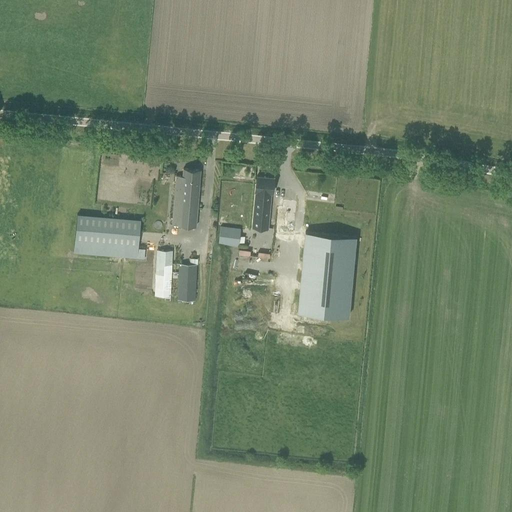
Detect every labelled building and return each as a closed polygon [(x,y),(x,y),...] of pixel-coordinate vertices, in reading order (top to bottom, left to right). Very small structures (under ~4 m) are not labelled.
[(176,175),(175,185),(172,224),(195,226),(200,169),(183,168),(183,176),(176,175)] [(274,177),(257,176),(256,176),(254,191),(256,191),(252,227),(267,228),(267,222),(270,193),(272,193),(274,177)] [(280,229),(294,230),(296,200),(282,199),(280,229)] [(76,224),(73,253),(109,256),(137,258),(144,259),(145,249),(138,248),(141,220),(134,219),(101,216),(77,214),(76,224)] [(220,226),(218,243),(239,245),(240,228),(220,226)] [(305,232),(298,312),(348,316),(355,237),(305,232)] [(155,295),(170,296),(171,296),(172,279),(178,279),(177,299),(195,300),(197,264),(172,263),(172,250),(156,249),(155,295)] [(237,266),(260,270),(262,257),(269,258),(270,254),(251,251),(240,249),(237,266)]
